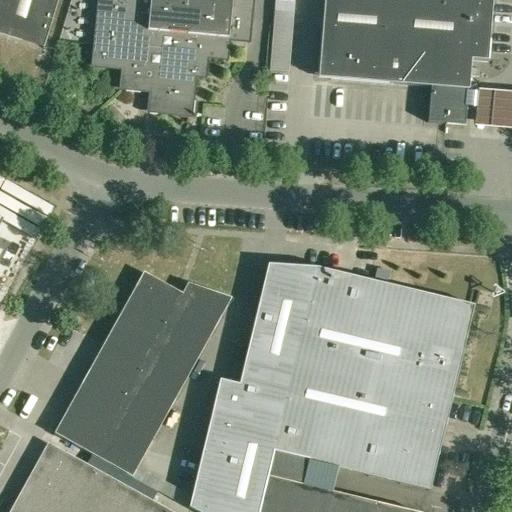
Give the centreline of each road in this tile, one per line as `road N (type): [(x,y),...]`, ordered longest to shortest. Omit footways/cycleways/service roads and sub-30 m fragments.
road 1 (unclassified): [(511,212),(106,181)]
road 2 (unclassified): [(0,376),(106,181)]
road 3 (unclassified): [(478,511),(511,370)]
road 4 (unclassified): [(106,181),(0,124)]
